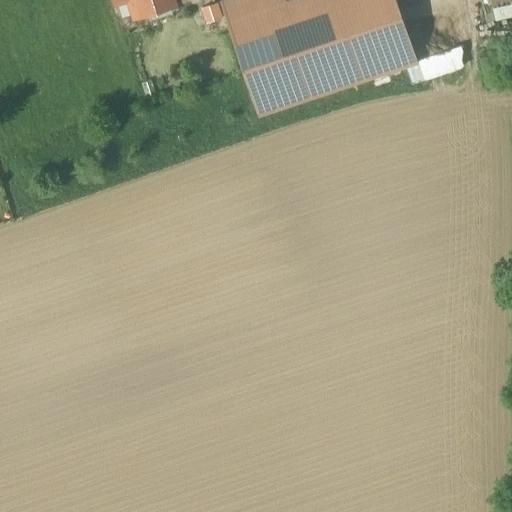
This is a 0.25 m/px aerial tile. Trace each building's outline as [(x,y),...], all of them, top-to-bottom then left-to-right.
[(124,0),(128,0),(134,16),(146,12),(170,4),(175,3),(173,0),(114,0),(115,3),(124,0)] [(226,21),(266,7),(264,0),(224,0),(220,2),(226,21)] [(286,0),(266,7),(226,21),(258,115),(418,61),(397,0),(286,0)] [(495,0),(484,0),(490,19),(500,16),(495,0)] [(511,0),(497,0),(501,17),(511,15),(511,0)] [(207,23),(224,17),(219,2),(202,7),(207,23)] [(170,4),(146,12),(149,22),(173,14),(170,4)]
